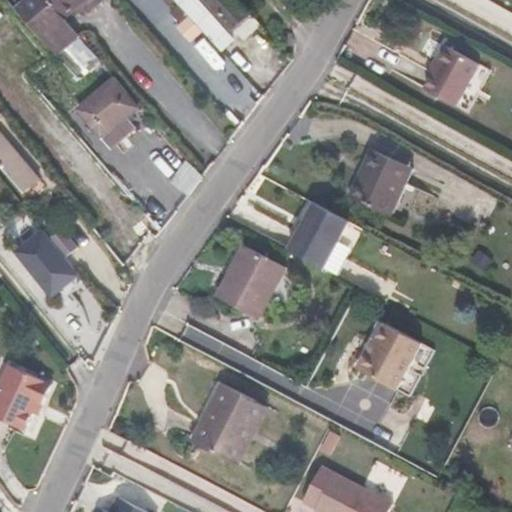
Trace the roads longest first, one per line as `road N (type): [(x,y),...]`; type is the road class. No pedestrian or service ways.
road 1 (residential): [(46,511),(156,276),(346,0)]
road 2 (unknown): [(88,422),(118,447),(247,511)]
